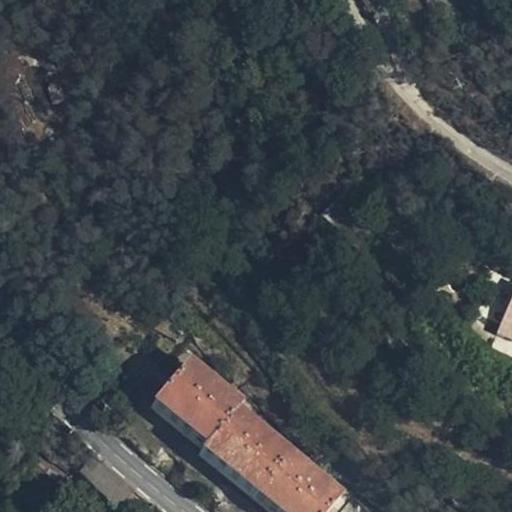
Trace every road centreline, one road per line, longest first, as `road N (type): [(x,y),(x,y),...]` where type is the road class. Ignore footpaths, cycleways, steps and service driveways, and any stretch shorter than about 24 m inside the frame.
road 1 (residential): [(511,183),(483,169),(401,99),(336,0)]
road 2 (secondary): [(178,511),(14,357),(0,331)]
